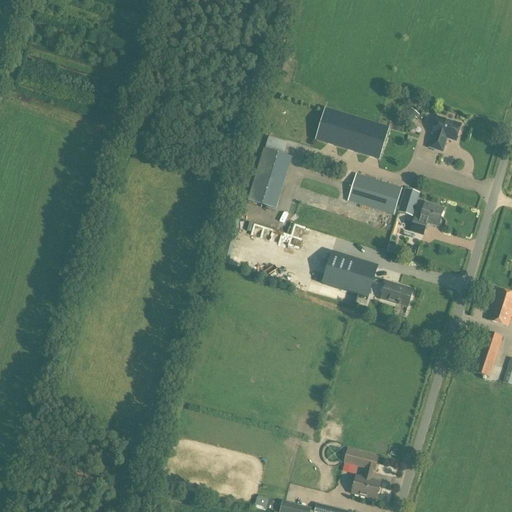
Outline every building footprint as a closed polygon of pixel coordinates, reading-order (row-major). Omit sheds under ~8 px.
[(325,110),(316,141),(379,160),(389,129),(325,110)] [(417,114),(411,110),(404,119),(410,124),(417,114)] [(433,135),(434,135),(429,149),(443,153),(446,141),(449,140),(456,142),(459,133),(460,132),(461,128),(461,127),(461,125),(438,118),(433,135)] [(276,210),(292,158),(264,149),(248,201),(276,210)] [(318,167),(316,174),(328,177),(330,170),(318,167)] [(355,178),(348,202),(394,216),(402,188),(356,174),(355,178)] [(405,189),(398,213),(413,218),(420,194),(405,189)] [(354,205),(310,193),(307,205),(351,217),(354,205)] [(437,221),(441,218),(444,209),(425,204),(421,219),(415,218),(411,232),(423,236),(426,226),(429,224),(435,226),(437,221)] [(228,264),(239,219),(232,217),(220,262),(228,264)] [(332,253),(322,285),(368,299),(378,267),(332,253)] [(409,308),(414,291),(386,283),(381,299),(409,308)] [(509,327),(511,317),(511,294),(497,290),(488,321),(509,327)] [(490,378),(502,337),(487,332),(474,373),(490,378)] [(511,385),(511,359),(503,382),(511,385)] [(378,458),(347,450),(344,464),(366,470),(364,479),(355,476),(350,495),(376,501),(378,495),(379,494),(380,490),(379,489),(381,482),(371,480),(374,472),(375,472),(378,458)] [(256,502),(255,508),(266,511),(267,505),(256,502)] [(311,511),(312,509),(282,502),(279,511),(311,511)]
